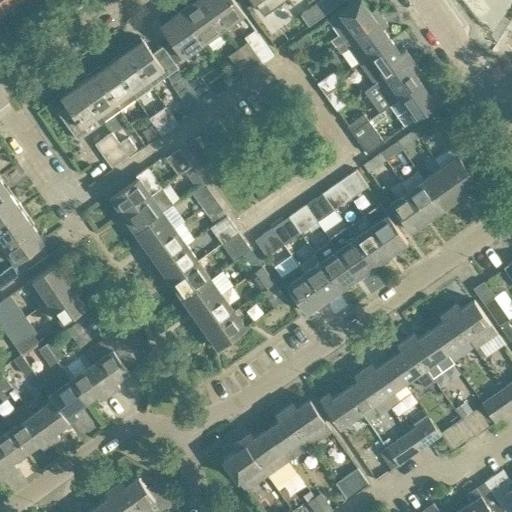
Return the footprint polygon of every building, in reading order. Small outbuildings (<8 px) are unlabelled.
[(0,0),(0,12),(0,13),(18,0),(0,0)] [(203,0),(194,0),(181,10),(204,41),(224,27),(203,0)] [(233,0),(203,0),(224,27),(243,13),(233,0)] [(254,0),(264,13),(281,0),(254,0)] [(320,0),(300,14),(308,26),(344,0),(320,0)] [(362,0),(355,0),(329,18),(340,33),(331,40),(336,48),(382,15),(375,6),(370,10),(362,0)] [(173,40),(164,47),(175,62),(204,41),(181,10),(161,24),(173,40)] [(382,15),(336,48),(340,53),(349,46),(361,61),(375,51),(391,40),(382,27),(387,23),(382,15)] [(306,33),(290,45),(295,52),(311,40),(306,33)] [(142,38),(125,50),(151,87),(152,86),(151,85),(167,74),(172,80),(172,85),(175,90),(188,81),(174,62),(175,62),(164,47),(162,45),(152,52),(142,38)] [(375,51),(361,61),(375,82),(363,90),(365,91),(412,57),(406,49),(400,53),(391,40),(375,51)] [(247,41),(238,47),(253,69),(262,62),(247,41)] [(238,47),(227,55),(242,76),(253,69),(238,47)] [(125,50),(109,61),(136,98),(151,87),(125,50)] [(412,57),(365,91),(379,112),(390,104),(421,82),(412,69),(417,65),(412,57)] [(109,61),(93,72),(119,109),(134,98),(135,99),(136,98),(109,61)] [(333,70),(325,76),(334,88),(342,83),(333,70)] [(93,72),(77,83),(104,121),(119,109),(93,72)] [(197,74),(188,81),(202,101),(205,104),(214,97),(197,74)] [(325,76),(316,82),(325,95),(334,88),(325,76)] [(188,81),(175,90),(192,113),(205,104),(202,101),(188,81)] [(421,82),(390,104),(405,126),(442,100),(436,91),(431,94),(421,82)] [(104,121),(77,83),(61,95),(67,105),(58,112),(77,139),(88,131),(84,125),(98,115),(103,121),(104,121)] [(149,117),(162,134),(177,123),(175,120),(170,113),(165,106),(149,117)] [(362,112),(345,124),(351,132),(368,120),(362,112)] [(431,116),(415,128),(419,134),(436,123),(431,116)] [(368,120),(351,132),(366,153),(384,141),(372,125),(368,120)] [(159,132),(152,123),(142,131),(148,140),(159,132)] [(415,128),(398,140),(402,146),(419,134),(415,128)] [(95,143),(111,166),(128,155),(119,143),(111,132),(95,143)] [(128,137),(119,143),(128,155),(136,148),(128,137)] [(398,140),(381,151),(385,158),(402,146),(398,140)] [(451,146),(435,157),(441,167),(461,195),(478,183),(451,146)] [(179,148),(166,157),(178,174),(185,170),(191,165),(179,148)] [(381,151),(364,163),(368,170),(385,158),(381,151)] [(185,170),(196,186),(203,181),(191,165),(185,170)] [(138,177),(111,197),(123,214),(161,186),(147,166),(136,174),(138,177)] [(441,167),(425,178),(444,206),(461,195),(441,167)] [(367,185),(361,175),(362,174),(357,168),(340,179),(345,186),(351,196),(367,185)] [(419,169),(401,181),(407,190),(427,218),(444,206),(425,178),(419,169)] [(0,178),(0,199),(10,192),(0,178)] [(345,186),(340,179),(323,191),(334,207),(350,196),(351,196),(345,186)] [(203,181),(196,186),(190,191),(202,207),(215,198),(203,181)] [(161,186),(123,214),(135,230),(162,211),(173,203),(161,186)] [(407,190),(390,202),(410,230),(427,218),(407,190)] [(323,191),(307,203),(317,219),(334,207),(323,191)] [(10,192),(0,199),(0,223),(21,208),(10,192)] [(215,198),(202,207),(213,224),(220,219),(220,220),(227,215),(215,198)] [(307,203),(289,215),(301,232),(308,228),(310,231),(319,224),(316,219),(317,219),(307,203)] [(364,214),(391,253),(407,242),(380,203),(364,214)] [(21,208),(0,223),(0,243),(2,246),(32,224),(21,208)] [(162,211),(135,230),(147,247),(174,227),(162,211)] [(364,214),(347,226),(374,265),(391,253),(364,214)] [(227,215),(220,220),(231,236),(221,243),(222,243),(238,231),(227,215)] [(289,215),(273,226),(285,244),(301,232),(289,215)] [(14,264),(0,273),(0,288),(28,269),(21,257),(44,241),(32,224),(2,246),(14,264)] [(273,226),(256,238),(268,255),(285,244),(273,226)] [(329,238),(331,241),(332,241),(357,277),(374,265),(347,226),(329,238)] [(174,227),(147,247),(158,264),(186,244),(174,227)] [(250,248),(238,231),(222,243),(233,259),(236,257),(237,258),(242,254),(250,248)] [(332,241),(331,241),(316,252),(340,288),(357,277),(332,241)] [(158,264),(170,280),(198,260),(186,244),(158,264)] [(250,264),(258,259),(250,248),(242,254),(250,264)] [(319,261),(304,271),(324,300),(340,288),(316,252),(314,253),(319,261)] [(198,260),(170,280),(182,297),(210,277),(198,260)] [(55,263),(25,284),(40,305),(48,300),(76,281),(69,272),(64,276),(55,263)] [(298,264),(281,276),(306,312),(324,300),(304,271),(303,272),(298,264)] [(274,281),(262,265),(249,275),(260,291),(267,286),(274,281)] [(182,297),(194,314),(222,294),(210,277),(182,297)] [(76,281),(48,300),(63,322),(85,306),(76,293),(82,289),(76,281)] [(274,281),(267,286),(280,303),(286,298),(274,281)] [(511,303),(506,289),(495,294),(505,317),(511,313),(511,303)] [(222,294),(194,314),(206,330),(234,311),(222,294)] [(6,297),(0,301),(0,323),(5,331),(25,316),(15,302),(11,304),(6,297)] [(506,319),(491,297),(484,302),(499,324),(506,319)] [(450,308),(470,336),(483,355),(487,352),(481,344),(497,333),(474,299),(461,308),(457,303),(450,308)] [(444,320),(432,328),(448,351),(470,336),(450,308),(440,315),(444,320)] [(234,311),(206,330),(218,347),(246,327),(234,311)] [(25,316),(5,331),(20,352),(21,353),(36,343),(35,342),(38,340),(33,333),(36,331),(25,316)] [(511,327),(506,319),(499,324),(510,340),(511,338),(511,327)] [(67,329),(79,347),(91,338),(79,321),(67,329)] [(414,333),(407,337),(434,377),(454,363),(446,352),(448,351),(432,328),(418,338),(414,333)] [(116,330),(84,352),(111,391),(120,385),(116,380),(129,370),(125,365),(135,358),(116,330)] [(401,350),(389,358),(405,381),(414,375),(424,387),(434,380),(433,378),(434,377),(407,337),(397,344),(401,350)] [(52,338),(38,348),(43,356),(58,346),(52,338)] [(58,346),(43,356),(50,365),(56,360),(64,355),(58,346)] [(20,352),(13,358),(25,375),(32,369),(25,359),(21,353),(20,352)] [(84,352),(63,367),(86,400),(99,392),(103,397),(111,391),(84,352)] [(371,362),(365,367),(391,405),(399,399),(392,390),(405,381),(389,358),(375,368),(371,362)] [(62,366),(40,381),(52,398),(69,421),(77,415),(73,410),(86,400),(62,366)] [(358,379),(348,387),(364,410),(372,404),(379,413),(391,405),(365,367),(354,374),(358,379)] [(0,393),(11,385),(0,370),(0,393)] [(481,402),(483,404),(478,408),(484,417),(496,409),(501,417),(511,409),(511,397),(504,386),(481,402)] [(329,392),(320,398),(340,426),(364,410),(348,387),(332,397),(329,392)] [(24,402),(23,402),(51,442),(60,435),(56,430),(69,421),(52,398),(32,413),(24,402)] [(284,408),(310,444),(331,429),(310,398),(297,408),(293,402),(284,408)] [(455,408),(462,418),(474,436),(481,431),(501,417),(496,409),(484,417),(478,408),(473,411),(466,401),(455,408)] [(23,402),(3,417),(26,451),(39,442),(43,447),(51,442),(23,402)] [(279,419),(266,428),(288,459),(310,444),(284,408),(276,414),(279,419)] [(10,428),(0,435),(0,458),(9,471),(17,465),(13,460),(26,451),(3,417),(2,417),(10,428)] [(460,417),(440,431),(453,450),(474,436),(462,418),(461,418),(460,417)] [(430,418),(410,432),(421,448),(441,434),(430,418)] [(250,432),(241,438),(266,474),(288,459),(266,428),(254,437),(250,432)] [(389,446),(387,447),(398,464),(421,448),(410,432),(393,443),(389,446)] [(389,437),(383,441),(387,447),(389,446),(393,443),(389,437)] [(266,474),(241,438),(233,443),(237,449),(223,458),(245,489),(266,474)] [(380,441),(373,446),(378,453),(385,448),(380,441)] [(0,458),(0,476),(0,477),(9,471),(0,458)] [(335,483),(347,499),(369,484),(357,467),(335,483)] [(511,511),(511,482),(503,468),(485,480),(507,511),(511,511)] [(122,480),(113,485),(132,511),(156,511),(170,502),(154,481),(146,487),(138,476),(125,485),(122,480)] [(472,501),(459,510),(460,511),(507,511),(485,480),(467,493),(472,501)] [(108,497),(96,506),(99,511),(132,511),(113,485),(105,492),(108,497)] [(321,492),(314,497),(325,511),(328,511),(332,509),(321,492)] [(308,501),(308,502),(315,511),(325,511),(314,497),(308,501)] [(440,511),(434,502),(419,511),(460,511),(459,510),(455,511),(440,511)]
